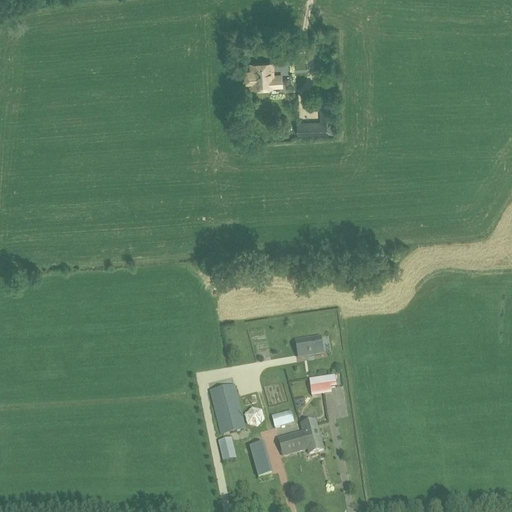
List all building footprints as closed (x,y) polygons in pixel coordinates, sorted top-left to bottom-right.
[(252,89),(274,88),(282,87),(282,75),(273,76),(272,64),(251,65),(251,71),(244,72),(245,85),(252,85),(252,89)] [(297,129),(297,133),(297,136),(333,134),(333,98),(320,98),(320,121),(297,122),(297,129)] [(253,116),(253,105),(242,105),(242,116),(253,116)] [(298,358),(308,356),(314,355),(323,354),(320,338),(296,342),(298,358)] [(268,393),(308,386),(304,367),(297,369),(298,378),(285,380),(284,374),(265,378),(268,393)] [(337,388),(335,375),(309,379),(312,397),(332,394),(331,389),(337,388)] [(220,437),(246,430),(235,385),(209,392),(220,437)] [(250,404),(249,422),(265,423),(266,405),(250,404)] [(275,429),(294,424),(290,411),(271,416),(275,429)] [(301,425),(303,433),(307,450),(309,455),(324,451),(318,429),(316,429),(314,422),(301,425)] [(307,450),(303,433),(279,439),(283,456),(307,450)] [(251,444),(258,476),(273,472),(266,440),(251,444)]
